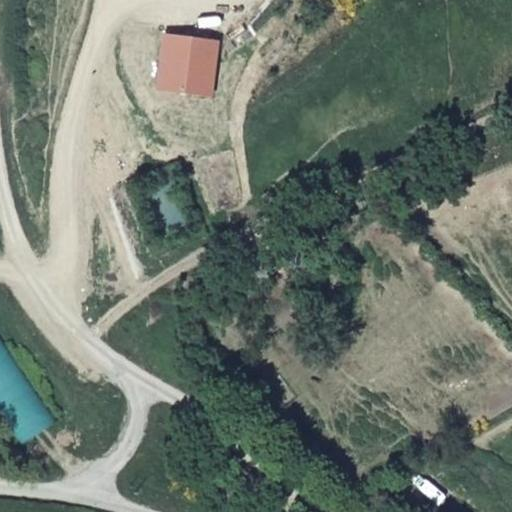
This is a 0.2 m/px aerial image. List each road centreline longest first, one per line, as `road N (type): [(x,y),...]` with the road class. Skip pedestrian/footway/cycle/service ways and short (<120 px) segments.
road 1 (unclassified): [(0,198),(12,255),(32,293),(135,381)]
road 2 (unclassified): [(135,381),(182,407),(318,511)]
road 3 (unclassified): [(90,499),(133,434),(135,381)]
